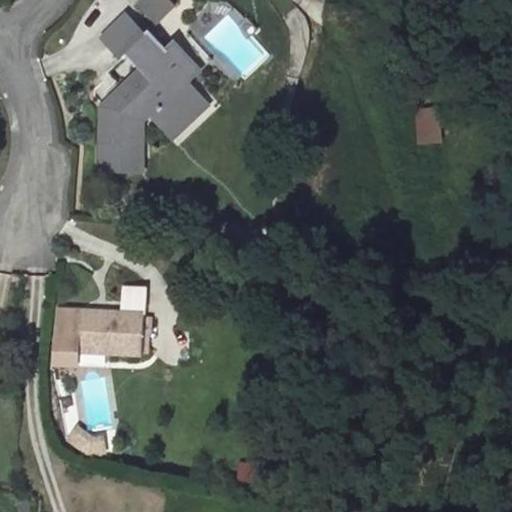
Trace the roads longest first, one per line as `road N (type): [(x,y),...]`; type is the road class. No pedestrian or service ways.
road 1 (unknown): [(42,154),(27,366),(30,429),(53,511)]
road 2 (residential): [(3,46),(42,154),(26,229)]
